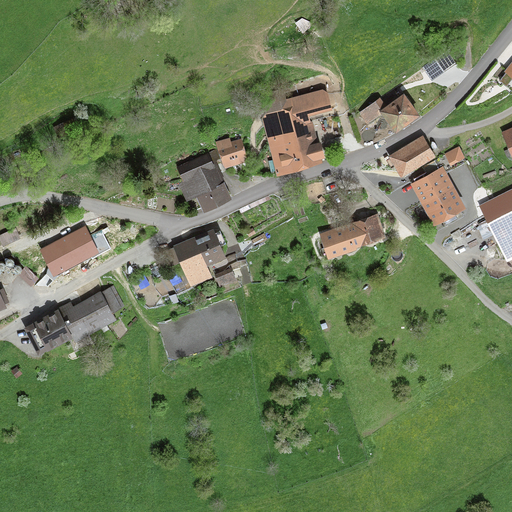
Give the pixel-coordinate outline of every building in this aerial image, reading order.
[(455,63),(447,51),(424,67),(433,80),(455,63)] [(310,169),(323,163),(322,160),(325,159),(321,142),(318,143),(313,122),(311,122),(309,117),(332,110),(328,93),(323,89),(286,99),(283,89),(261,95),(266,113),(261,115),(277,177),(297,173),(310,169)] [(387,107),(380,98),(359,113),(367,124),(381,114),(396,135),(421,116),(405,94),(387,107)] [(78,127),(74,118),(57,126),(62,135),(78,127)] [(511,127),(501,132),(511,156),(511,127)] [(436,158),(423,136),(388,156),(401,178),(436,158)] [(231,141),(230,138),(216,142),(222,164),(225,169),(249,161),(242,139),(231,141)] [(465,158),(459,146),(445,154),(451,165),(465,158)] [(205,153),(206,154),(176,167),(182,180),(177,182),(187,202),(196,198),(204,214),(233,200),(224,182),(222,183),(215,168),(212,161),(218,158),(215,150),(205,153)] [(466,209),(443,167),(411,184),(433,227),(444,222),(446,225),(458,219),(457,216),(466,209)] [(511,210),(486,223),(508,262),(511,259),(511,210)] [(376,242),(386,238),(378,213),(320,234),(328,260),(357,250),(357,249),(367,246),(376,242)] [(21,239),(16,228),(0,235),(0,241),(2,247),(21,239)] [(60,267),(62,270),(92,254),(79,228),(49,245),(51,249),(41,254),(46,264),(52,261),(57,268),(60,267)] [(216,234),(214,229),(165,250),(171,263),(179,260),(191,287),(212,278),(208,267),(226,259),(220,245),(225,243),(220,232),(216,234)] [(39,252),(35,243),(21,250),(25,259),(39,252)] [(31,287),(39,278),(26,267),(18,275),(31,287)] [(236,280),(231,268),(214,275),(219,284),(221,286),(236,280)] [(73,307),(71,302),(57,308),(58,310),(73,339),(75,343),(117,320),(113,314),(124,306),(114,285),(101,292),(101,291),(73,307)] [(24,328),(38,356),(47,351),(48,352),(73,339),(58,310),(24,328)] [(23,374),(17,367),(11,371),(16,378),(23,374)]
